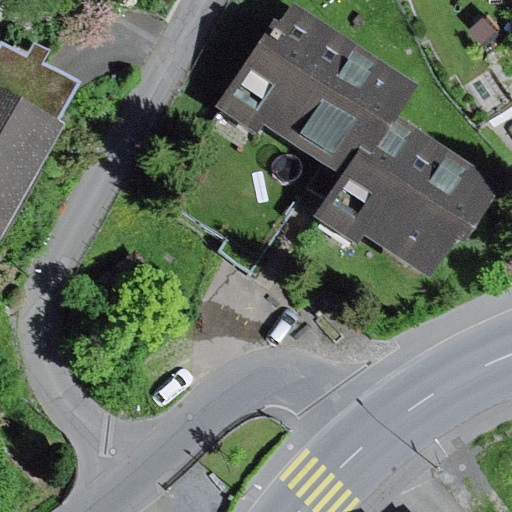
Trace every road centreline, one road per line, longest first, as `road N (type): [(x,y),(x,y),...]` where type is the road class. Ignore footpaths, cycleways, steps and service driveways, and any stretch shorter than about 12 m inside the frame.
road 1 (residential): [(204,0),(45,284),(38,323),(43,355),(124,484)]
road 2 (residential): [(385,429),(318,373),(273,368),(233,386),(124,484)]
road 3 (primary): [(385,429),(427,394),(511,353)]
